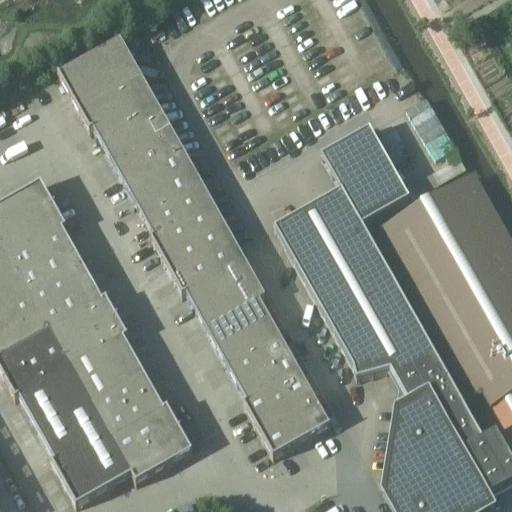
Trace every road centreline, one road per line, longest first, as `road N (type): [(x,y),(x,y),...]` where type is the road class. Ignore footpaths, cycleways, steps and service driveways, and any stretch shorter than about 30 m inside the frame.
road 1 (unclassified): [(233,464),(48,143),(0,173)]
road 2 (unclassified): [(364,511),(343,474),(265,504),(233,464)]
